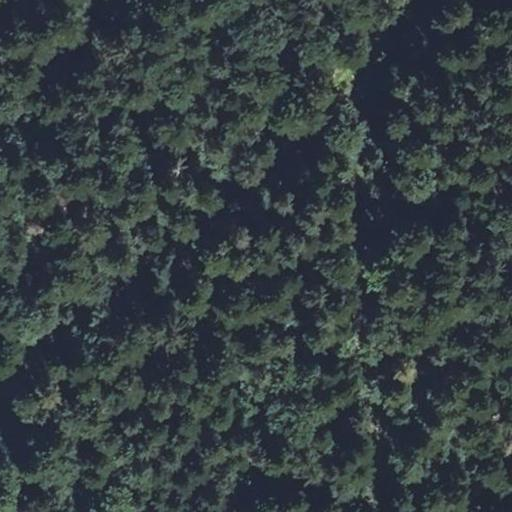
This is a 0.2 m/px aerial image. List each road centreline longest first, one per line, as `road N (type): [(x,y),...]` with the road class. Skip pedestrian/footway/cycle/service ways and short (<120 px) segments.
road 1 (track): [(0,394),(150,258),(374,110),(444,0)]
road 2 (track): [(374,110),(343,279),(385,443),(391,511)]
